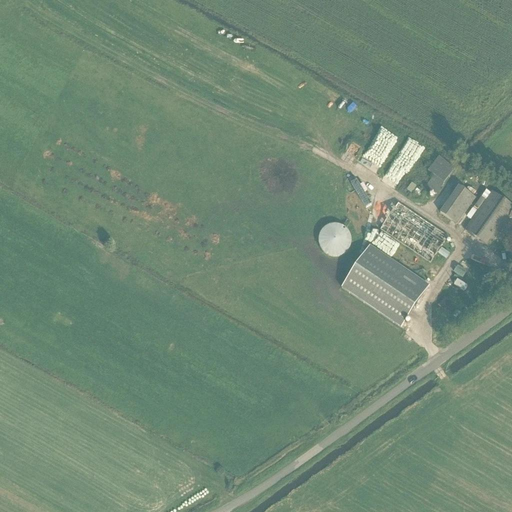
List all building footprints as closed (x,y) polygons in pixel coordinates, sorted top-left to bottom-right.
[(324,98),(336,103),(338,98),(327,93),(324,98)] [(315,144),(338,152),(345,132),(368,140),(372,126),(367,125),(369,119),(348,112),(342,128),(336,126),(332,137),(319,132),(315,144)] [(392,163),(402,170),(394,180),(400,184),(423,153),(408,142),(392,163)] [(436,194),(455,171),(439,158),(428,172),(434,177),(426,186),(436,194)] [(410,182),(406,190),(412,193),(416,186),(410,182)] [(457,226),(475,199),(459,187),(440,214),(457,226)] [(511,207),(491,193),(464,232),(488,249),(509,219),(511,220),(511,207)] [(431,264),(448,238),(398,205),(381,231),(431,264)] [(318,237),(318,242),(318,247),(320,251),(323,254),(327,257),(332,258),(337,258),(341,257),(345,254),(348,251),(350,247),(351,242),(350,237),(348,233),(345,229),(341,227),(337,225),(332,225),(327,227),(323,229),(320,233),(318,237)] [(511,241),(511,237),(503,236),(501,244),(511,246),(511,241)] [(342,289),(401,329),(429,287),(369,248),(342,289)]
